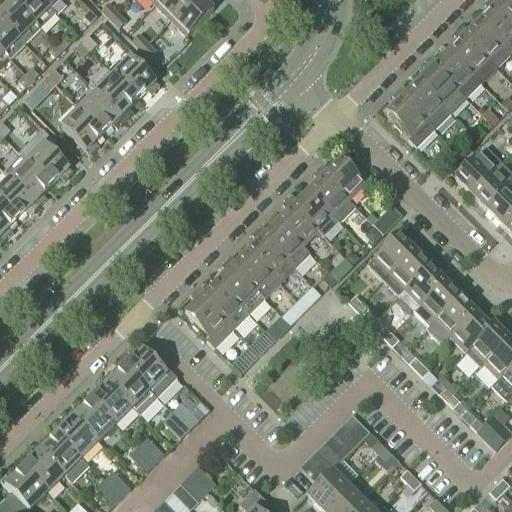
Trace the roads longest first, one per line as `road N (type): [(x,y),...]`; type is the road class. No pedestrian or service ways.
road 1 (residential): [(132,320),(282,465),(370,390),(473,483),(511,450)]
road 2 (tertiary): [(7,360),(295,78)]
road 3 (residential): [(255,0),(265,21),(0,289)]
road 4 (residential): [(132,320),(334,116)]
road 5 (residential): [(511,273),(484,270),(334,116)]
road 6 (residential): [(0,456),(132,320)]
road 7 (residential): [(334,116),(458,0)]
